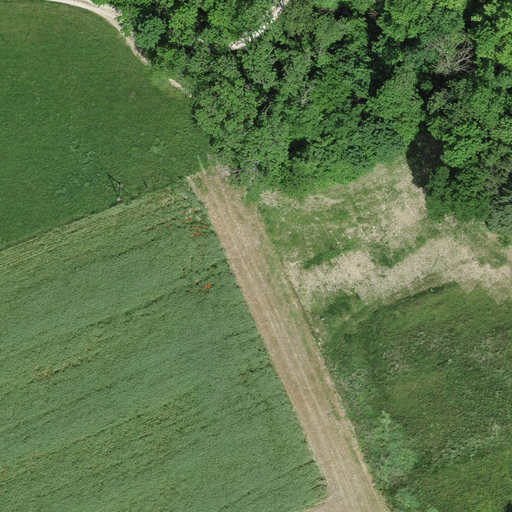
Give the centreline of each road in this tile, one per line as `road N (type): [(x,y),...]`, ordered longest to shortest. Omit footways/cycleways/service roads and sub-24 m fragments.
road 1 (track): [(113,11),(165,70),(233,127),(268,188),(282,197),(332,193),(386,166)]
road 2 (track): [(276,0),(245,25),(200,38),(77,0)]
